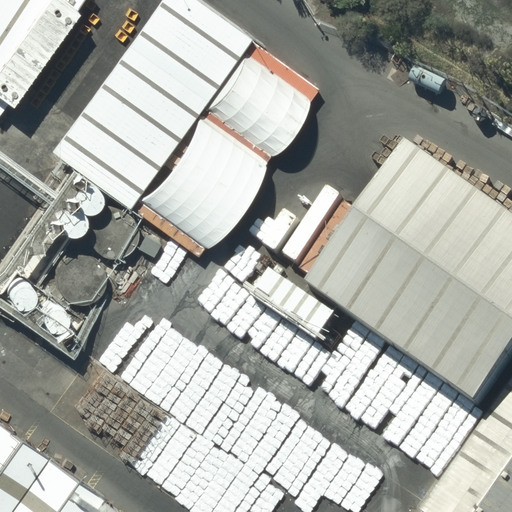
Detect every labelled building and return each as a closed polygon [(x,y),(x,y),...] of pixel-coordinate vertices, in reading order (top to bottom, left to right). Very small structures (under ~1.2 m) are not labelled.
[(63,0),(0,0),(0,86),(0,87),(63,0)] [(250,32),(206,0),(146,0),(45,139),(128,199),(250,32)] [(511,353),(511,221),(394,136),(297,270),(477,401),(511,353)] [(271,270),(252,298),(318,342),(337,314),(271,270)] [(511,511),(511,366),(413,502),(425,511),(511,511)] [(96,511),(108,495),(0,416),(0,511),(96,511)]
